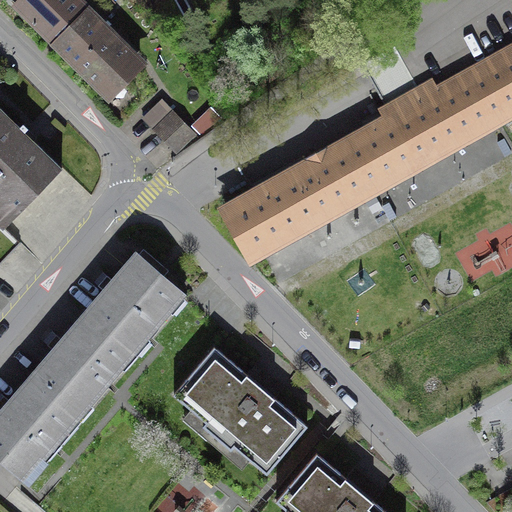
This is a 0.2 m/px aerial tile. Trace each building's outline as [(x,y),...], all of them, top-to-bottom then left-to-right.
[(152,68),(83,0),(30,0),(21,9),(117,104),(152,68)] [(511,48),(467,73),(495,124),(504,120),(511,115),(511,48)] [(253,259),(495,124),(467,73),(424,97),(393,114),(392,114),(328,150),(326,148),(307,159),(308,161),(236,201),(235,201),(234,201),(232,201),(230,201),(229,202),(228,203),(227,204),(226,205),(225,206),(224,208),(224,209),(224,210),(224,211),(224,213),(225,214),(226,216),(227,217),(228,218),(229,219),(231,220),(253,259)] [(156,93),(138,109),(176,151),(194,134),(156,93)] [(67,171),(0,104),(0,221),(9,230),(67,171)] [(85,315),(130,353),(181,294),(136,256),(85,315)] [(33,377),(77,414),(130,353),(85,315),(33,377)] [(222,363),(184,408),(264,476),(303,431),(222,363)] [(0,455),(24,476),(77,414),(33,377),(0,415),(0,455)] [(371,511),(320,470),(290,507),(295,511),(371,511)]
